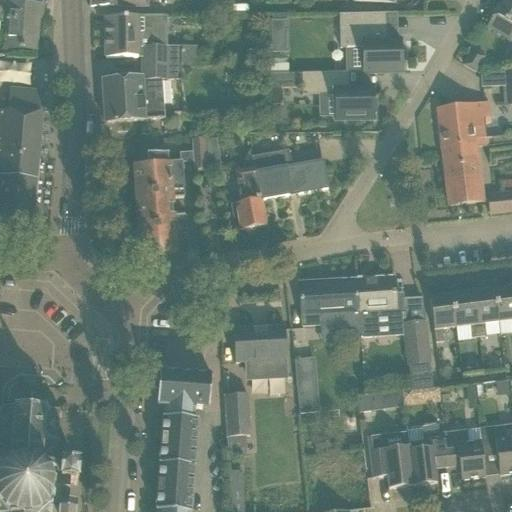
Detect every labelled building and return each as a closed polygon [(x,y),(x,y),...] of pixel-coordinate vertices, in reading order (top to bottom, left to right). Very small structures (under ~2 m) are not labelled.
[(7,48),(14,49),(34,50),(37,7),(16,6),(5,5),(5,0),(0,0),(0,23),(8,24),(7,48)] [(90,0),(91,7),(143,7),(143,0),(183,0),(184,18),(208,18),(207,0),(90,0)] [(511,0),(501,0),(496,10),(490,22),(486,30),(509,43),(511,37),(511,0)] [(386,15),(338,16),(339,50),(361,50),(362,74),(402,73),(401,42),(387,42),(386,15)] [(105,59),(125,58),(141,59),(141,68),(180,68),(181,48),(167,47),(166,18),(136,18),(125,18),(105,18),(105,59)] [(271,37),(287,36),(287,20),(271,20),(271,37)] [(471,52),(463,66),(474,73),(483,58),(471,52)] [(141,79),(122,80),(102,81),(105,124),(164,120),(161,81),(167,81),(167,80),(180,80),(180,68),(141,68),(141,79)] [(373,89),(348,89),(348,73),(269,75),(269,90),(301,90),(301,97),(333,96),(334,121),(374,120),(373,89)] [(0,234),(30,237),(35,182),(35,177),(41,114),(38,113),(40,92),(9,90),(7,111),(5,111),(5,112),(0,111),(0,234)] [(486,139),(484,125),(489,124),(489,121),(487,106),(437,112),(441,150),(474,146),(473,141),(486,139)] [(192,162),(193,171),(207,170),(205,140),(191,141),(192,153),(192,162)] [(474,146),(441,150),(449,207),(482,202),(479,183),(475,146),(474,146)] [(251,158),(254,170),(256,170),(261,201),(326,189),(322,163),(302,166),(291,169),(288,152),(251,158)] [(140,237),(185,234),(184,216),(173,217),(172,200),(183,199),(181,164),(192,162),(192,153),(179,154),(180,162),(168,163),(167,154),(159,154),(139,155),(140,166),(135,166),(140,237)] [(266,228),(261,201),(256,170),(254,170),(235,174),(240,204),(236,205),(237,213),(240,232),(244,231),(247,233),(253,233),(255,229),(266,228)] [(511,193),(486,197),(488,215),(511,212),(511,193)] [(140,237),(141,257),(187,254),(185,234),(140,237)] [(406,325),(405,310),(403,310),(402,295),(394,296),(393,278),(356,280),(358,316),(360,340),(371,339),(377,327),(376,314),(387,313),(388,326),(395,337),(402,337),(406,368),(409,367),(412,392),(432,390),(424,323),(406,325)] [(356,280),(346,281),(299,284),(302,328),(322,327),(322,319),(358,316),(356,280)] [(500,281),(493,282),(498,323),(511,321),(511,289),(501,291),(500,281)] [(486,283),(487,293),(473,295),(478,338),(486,337),(484,325),(498,323),(493,282),(486,283)] [(444,298),(429,300),(435,343),(443,342),(441,330),(455,328),(450,287),(443,288),(444,298)] [(478,338),(473,295),(459,296),(457,287),(450,287),(455,328),(470,326),(471,339),(478,338)] [(247,380),(285,379),(285,360),(286,360),(284,328),(232,331),(235,363),(247,363),(247,380)] [(190,511),(197,421),(191,421),(191,410),(208,411),(211,377),(159,372),(157,407),(166,408),(165,419),(162,419),(162,420),(155,511),(190,511)] [(312,413),(309,377),(295,378),(299,415),(312,413)] [(508,382),(497,383),(498,397),(509,395),(508,382)] [(224,397),(227,439),(245,438),(249,437),(247,395),(224,397)] [(75,511),(75,510),(67,510),(68,486),(77,486),(78,469),(55,467),(58,413),(52,413),(52,406),(48,399),(38,398),(37,397),(22,396),(21,397),(13,396),(7,401),(6,411),(1,410),(0,424),(0,511),(75,511)] [(373,396),(357,398),(358,413),(375,412),(373,396)] [(420,431),(405,433),(406,434),(406,439),(412,489),(436,486),(434,472),(446,470),(446,465),(442,434),(438,435),(437,428),(433,425),(423,426),(420,431)] [(477,430),(479,444),(481,458),(495,456),(498,478),(511,476),(511,435),(504,437),(503,427),(477,430)] [(442,434),(446,465),(457,464),(460,483),(483,480),(481,458),(479,444),(469,445),(467,431),(442,434)] [(392,437),(366,440),(371,481),(385,479),(387,492),(412,489),(406,439),(406,434),(392,436),(392,437)] [(245,438),(227,439),(227,454),(246,453),(245,438)]
